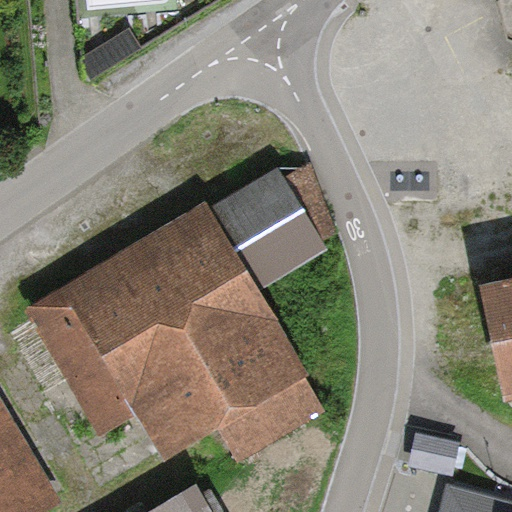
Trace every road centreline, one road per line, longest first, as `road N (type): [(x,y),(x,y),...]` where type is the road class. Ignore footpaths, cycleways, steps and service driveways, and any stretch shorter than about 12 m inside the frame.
road 1 (residential): [(344,511),(376,408),(377,290),(319,127),(263,46)]
road 2 (residential): [(0,213),(210,66),(263,46)]
